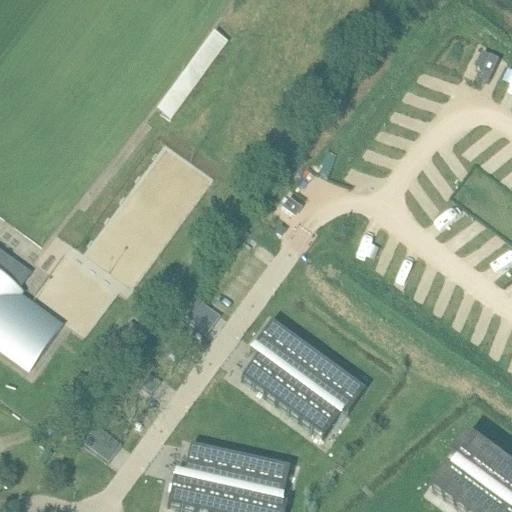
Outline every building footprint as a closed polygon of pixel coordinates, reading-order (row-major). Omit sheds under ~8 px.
[(214,38),(157,116),(170,126),(227,47),(214,38)] [(288,200),(281,210),(291,217),(298,207),(288,200)] [(0,349),(30,372),(59,332),(26,307),(14,299),(19,292),(0,277),(0,349)] [(347,417),(364,394),(270,325),(249,354),(257,359),(240,382),(322,442),(343,414),(347,417)] [(449,470),(432,493),(458,511),(511,511),(511,468),(469,437),(452,460),(459,465),(453,473),(449,470)] [(284,511),(286,506),(281,505),(289,471),(189,449),(183,476),(174,474),(166,508),(182,511),(284,511)]
